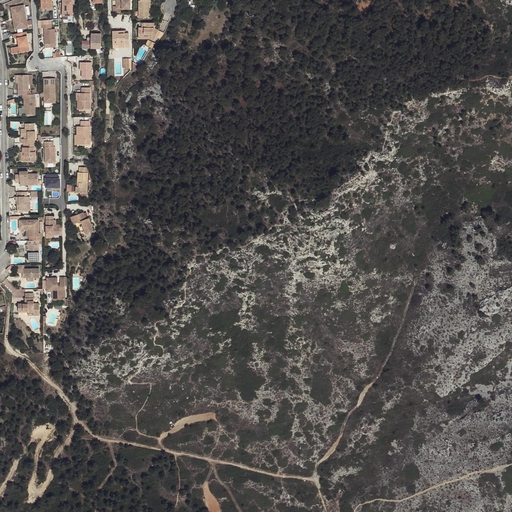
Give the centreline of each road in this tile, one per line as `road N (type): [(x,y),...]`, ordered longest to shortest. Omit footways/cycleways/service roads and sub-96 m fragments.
road 1 (track): [(0,282),(8,296),(9,351),(62,389),(93,434),(313,478)]
road 2 (residential): [(0,258),(0,47)]
road 3 (unclassified): [(61,64),(64,216)]
